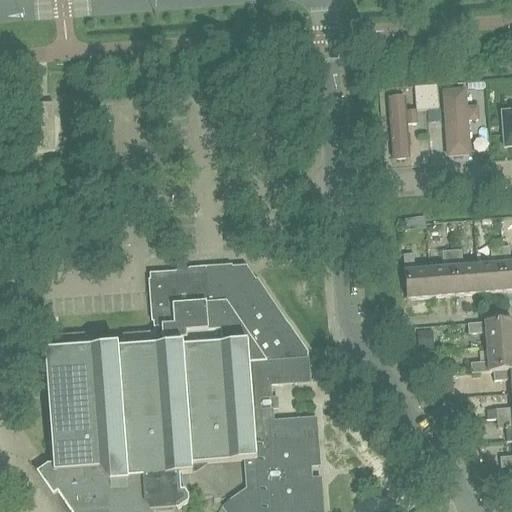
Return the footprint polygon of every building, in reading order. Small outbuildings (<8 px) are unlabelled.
[(436,86),(425,87),(414,88),(416,112),(438,110),(436,86)] [(466,91),(442,93),(447,159),(470,157),(466,91)] [(404,98),(388,99),(392,163),(409,162),(407,129),(418,128),(417,114),(405,114),(404,98)] [(52,105),(32,105),(33,153),(54,153),(52,105)] [(511,112),(501,113),(504,149),(511,148),(511,112)] [(502,294),(503,294),(511,292),(511,264),(510,265),(509,248),(499,249),(502,294)] [(502,294),(499,249),(490,249),(491,266),(477,268),(479,295),(502,294)] [(479,295),(477,268),(462,269),(461,251),(451,252),(455,297),(479,295)] [(455,297),(451,252),(442,253),(443,270),(429,271),(431,299),(455,297)] [(431,299),(429,271),(414,273),(413,255),(403,256),(406,301),(431,299)] [(243,345),(244,364),(308,359),(308,353),(288,323),(286,324),(257,280),(250,281),(244,272),(235,273),(231,266),(190,269),(189,270),(188,270),(186,271),(186,272),(185,273),(185,274),(185,276),(175,276),(175,273),(149,275),(153,329),(161,329),(162,342),(187,341),(186,334),(220,332),(221,347),(243,345)] [(485,335),(486,349),(511,347),(511,322),(467,326),(468,336),(485,335)] [(177,511),(187,504),(187,499),(213,497),(213,504),(218,504),(222,502),(229,498),(231,501),(245,492),(257,491),(254,449),(248,449),(242,364),(244,364),(243,345),(221,347),(220,332),(186,334),(187,341),(187,349),(182,350),(181,346),(156,348),(155,333),(121,336),(122,350),(117,351),(116,347),(91,349),(90,335),(56,337),(58,352),(43,353),(51,465),(47,464),(42,403),(41,403),(42,403),(46,464),(36,471),(28,459),(27,459),(62,511),(177,511)] [(470,365),(471,374),(471,375),(493,373),(511,371),(511,347),(486,349),(487,363),(470,365)] [(308,359),(244,364),(242,364),(248,449),(254,449),(257,491),(245,492),(231,501),(222,508),(224,511),(323,511),(323,503),(319,503),(318,491),(312,486),(310,463),(316,456),(315,445),(318,444),(316,419),(296,420),(296,432),(286,433),(286,427),(279,422),(273,422),(271,388),(277,387),(282,381),(282,375),(292,374),(293,386),(310,385),(308,359)] [(511,371),(493,373),(493,382),(511,381),(511,395),(511,371)] [(431,378),(442,394),(451,394),(450,377),(431,378)] [(511,409),(496,411),(496,421),(511,419),(511,395),(511,399),(511,409)] [(459,400),(447,401),(461,424),(474,422),(459,400)] [(511,419),(496,421),(497,430),(505,430),(506,444),(511,443),(511,419)] [(511,468),(511,457),(499,459),(500,469),(511,468)]
